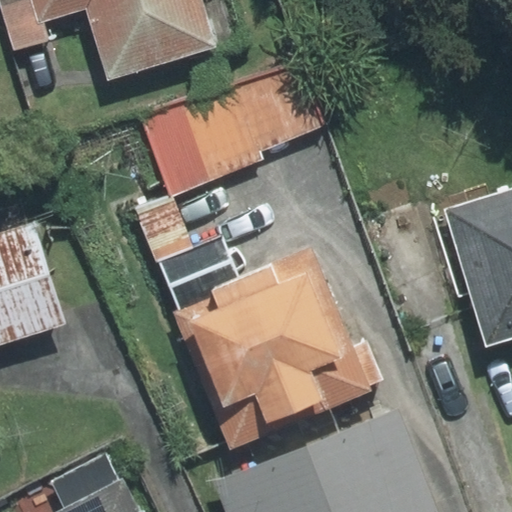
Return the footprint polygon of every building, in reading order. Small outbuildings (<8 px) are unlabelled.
[(40,0),(48,23),(94,8),(117,77),(195,51),(198,60),(256,41),(241,0),(40,0)] [(212,240),(191,187),(270,156),(267,147),(329,123),(301,52),(143,113),(174,193),(146,204),(189,314),(208,307),(242,395),(268,385),(285,428),(398,384),(382,341),(365,347),(331,259),(326,245),(251,274),(234,231),(212,240)] [(0,78),(0,116),(11,113),(0,78)] [(511,182),(452,201),(456,214),(436,221),(460,299),(480,293),(495,340),(511,334),(511,182)] [(0,342),(83,317),(51,215),(0,231),(0,342)] [(465,511),(419,397),(226,476),(240,511),(465,511)] [(151,511),(115,450),(12,511),(151,511)]
